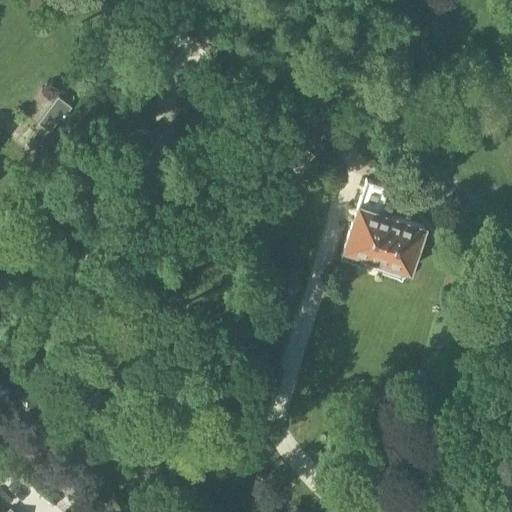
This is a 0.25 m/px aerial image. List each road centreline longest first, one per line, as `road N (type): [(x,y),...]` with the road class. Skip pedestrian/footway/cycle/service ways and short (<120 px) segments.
road 1 (residential): [(511,216),(429,162),(406,131),(396,41),(403,0)]
road 2 (residential): [(98,511),(0,422)]
